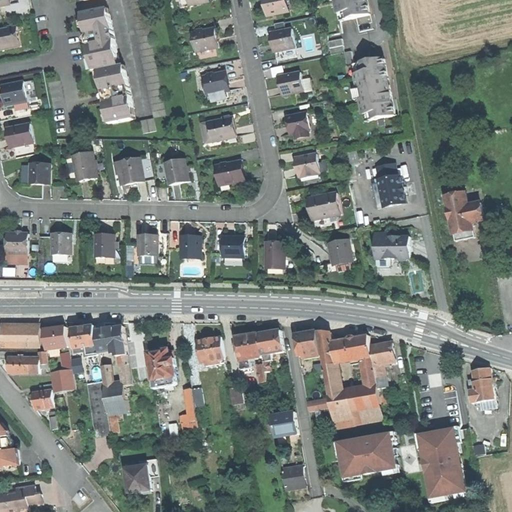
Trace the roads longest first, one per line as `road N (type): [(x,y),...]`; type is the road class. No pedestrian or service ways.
road 1 (residential): [(0,207),(236,214),(269,201),(273,160),(240,0)]
road 2 (secondary): [(0,306),(286,309)]
road 3 (track): [(404,67),(457,336)]
road 4 (residential): [(286,309),(316,492)]
road 5 (secondary): [(476,349),(421,322),(354,315)]
road 6 (secondary): [(354,315),(476,349)]
